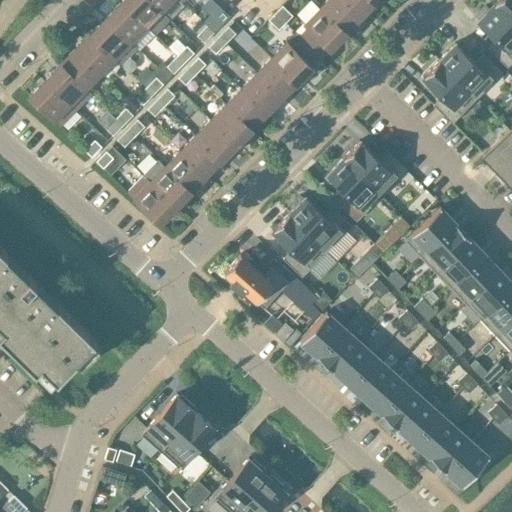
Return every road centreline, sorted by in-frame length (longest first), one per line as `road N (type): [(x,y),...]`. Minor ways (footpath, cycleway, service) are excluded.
road 1 (residential): [(191,310),(412,511)]
road 2 (residential): [(160,283),(359,80)]
road 3 (residential): [(359,80),(511,238)]
road 4 (residential): [(0,142),(160,283)]
road 5 (residential): [(77,449),(89,415),(191,310)]
